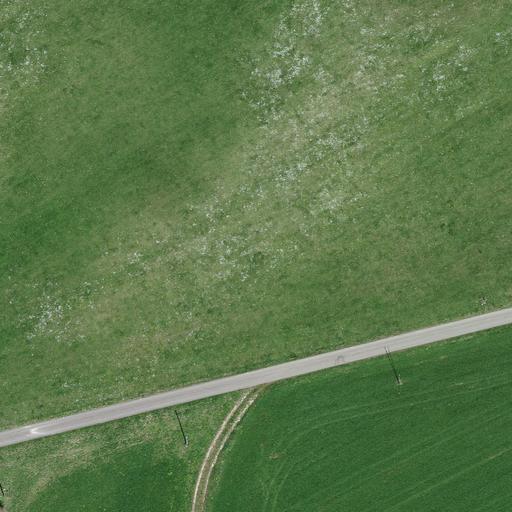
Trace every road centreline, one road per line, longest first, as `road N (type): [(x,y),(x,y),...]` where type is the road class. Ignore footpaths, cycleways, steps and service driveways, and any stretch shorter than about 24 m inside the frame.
road 1 (track): [(511,319),(0,450)]
road 2 (track): [(213,394),(190,455),(193,511)]
